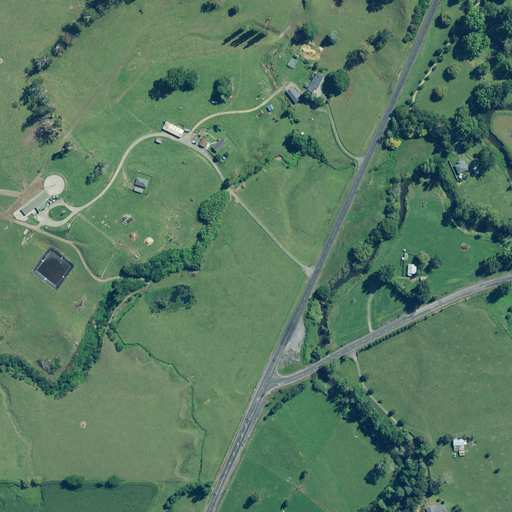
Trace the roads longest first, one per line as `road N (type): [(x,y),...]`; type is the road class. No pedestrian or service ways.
road 1 (tertiary): [(434,0),(266,382)]
road 2 (primary): [(511,279),(444,301),(297,376),(266,382)]
road 3 (primary): [(266,382),(208,511)]
